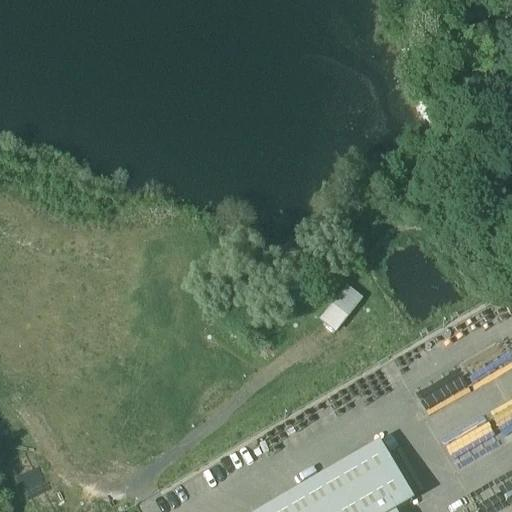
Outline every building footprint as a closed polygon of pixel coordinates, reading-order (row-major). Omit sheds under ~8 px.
[(350,295),(336,312),(347,321),(361,304),(350,295)] [(447,456),(488,432),(484,424),(442,448),(447,456)] [(379,449),(268,511),(403,511),(412,507),(379,449)] [(511,485),(500,490),(504,501),(511,498),(511,485)] [(491,492),(473,501),(477,510),(495,500),(491,492)]
